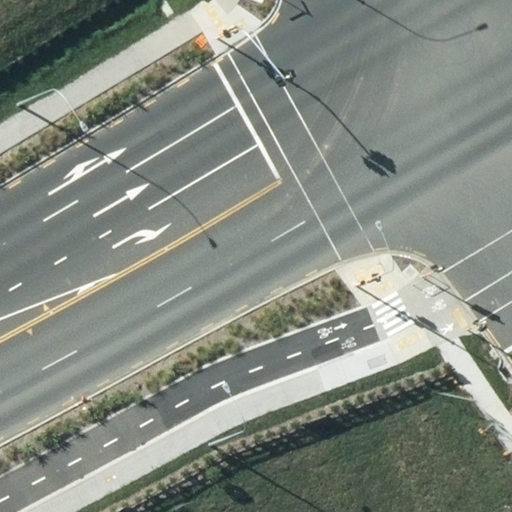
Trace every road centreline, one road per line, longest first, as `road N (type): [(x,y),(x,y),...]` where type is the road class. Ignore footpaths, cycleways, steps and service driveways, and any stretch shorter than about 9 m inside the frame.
road 1 (secondary): [(465,135),(0,385)]
road 2 (secondary): [(0,253),(277,107),(404,15)]
road 3 (residential): [(465,135),(404,15)]
